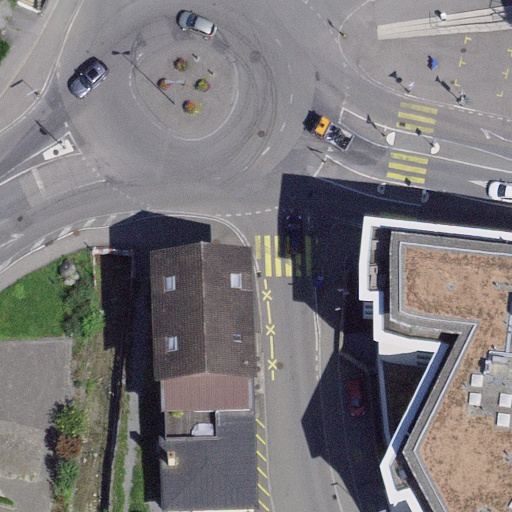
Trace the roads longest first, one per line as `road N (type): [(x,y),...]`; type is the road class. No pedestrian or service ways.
road 1 (residential): [(303,511),(287,177)]
road 2 (tertiary): [(0,248),(64,211),(287,177)]
road 3 (tertiary): [(511,166),(412,146),(278,79)]
road 4 (tertiary): [(287,177),(401,217),(511,231)]
road 5 (tertiary): [(0,205),(44,181),(147,152)]
road 6 (tertiary): [(99,79),(0,160)]
